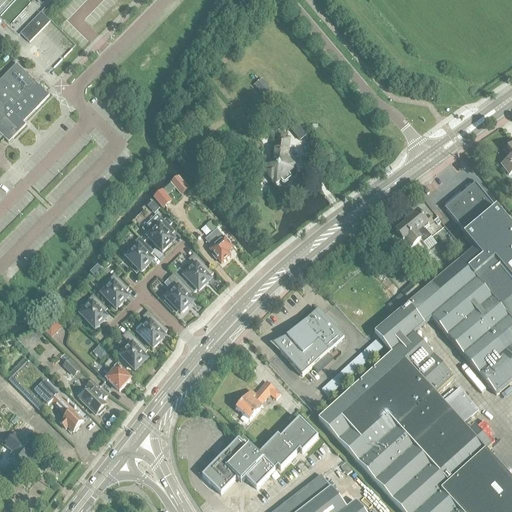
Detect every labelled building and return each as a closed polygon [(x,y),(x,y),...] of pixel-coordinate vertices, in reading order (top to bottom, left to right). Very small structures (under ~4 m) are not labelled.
[(41,14),(20,34),(29,43),(50,22),(41,14)] [(0,135),(8,144),(20,132),(5,118),(5,105),(7,103),(14,109),(37,85),(16,64),(0,81),(0,135)] [(185,88),(192,81),(197,76),(193,72),(189,77),(182,84),(185,88)] [(272,92),(262,80),(256,86),(265,98),(272,92)] [(281,119),(291,131),(297,126),(288,113),(281,119)] [(291,179),(291,177),(289,175),(295,170),(286,159),(289,140),(276,138),(273,162),(263,170),(275,186),(281,181),(283,183),(285,184),(291,179)] [(511,146),(507,151),(511,157),(501,166),(509,176),(511,173),(511,146)] [(167,197),(175,189),(182,196),(189,190),(179,177),(161,191),(162,192),(154,199),(163,209),(171,202),(167,197)] [(319,421),(400,511),(511,511),(511,428),(491,448),(474,428),(467,434),(434,397),(453,381),(413,336),(431,321),(494,396),(511,381),(511,365),(509,362),(511,359),(511,353),(510,350),(511,348),(511,310),(505,302),(497,309),(472,278),(489,264),(511,292),(511,230),(475,185),(445,210),(475,246),(456,261),(458,264),(406,306),(408,307),(375,335),(393,355),(319,421)] [(405,223),(407,225),(414,232),(417,230),(419,232),(423,228),(425,230),(433,224),(427,217),(424,220),(417,213),(412,218),(411,217),(406,221),(407,222),(405,223)] [(148,239),(162,253),(174,242),(170,238),(175,233),(158,216),(153,222),(159,228),(148,239)] [(407,225),(396,234),(403,242),(406,239),(413,247),(420,241),(423,245),(431,238),(425,230),(423,228),(419,232),(417,230),(414,232),(407,225)] [(227,253),(232,249),(217,231),(205,240),(213,249),(210,251),(214,255),(212,257),(212,259),(213,261),(216,262),(218,260),(221,264),(230,257),(227,253)] [(127,259),(141,274),(153,263),(149,258),(153,254),(137,237),(131,242),(138,249),(127,259)] [(210,281),(209,280),(213,275),(195,255),(189,261),(195,268),(185,278),(199,293),(210,281)] [(430,271),(417,282),(424,290),(437,279),(430,271)] [(167,300),(181,315),(192,304),(189,300),(194,295),(174,275),(168,281),(177,290),(167,300)] [(113,286),(102,296),(116,311),(128,299),(124,295),(129,290),(115,276),(109,281),(113,286)] [(413,282),(401,293),(410,303),(422,292),(413,282)] [(81,316),(95,331),(107,320),(103,315),(108,311),(91,294),(86,299),(92,306),(81,316)] [(276,349),(302,378),(344,340),(318,311),(276,349)] [(149,325),(139,335),(153,350),(164,339),(163,337),(168,332),(149,313),(143,318),(149,325)] [(42,330),(52,340),(63,327),(53,318),(42,330)] [(131,347),(121,357),(135,372),(146,361),(143,357),(148,352),(128,332),(123,338),(131,347)] [(28,362),(27,364),(24,360),(7,377),(10,380),(9,381),(40,413),(47,406),(48,407),(52,404),(66,418),(60,424),(66,430),(68,428),(74,433),(85,422),(78,415),(80,413),(75,408),(78,405),(60,386),(56,390),(28,362)] [(63,367),(74,378),(80,372),(70,361),(63,367)] [(119,392),(130,381),(110,361),(105,366),(113,374),(107,380),(119,392)] [(81,401),(96,416),(96,415),(99,415),(102,412),(102,410),(106,405),(103,402),(108,397),(93,382),(84,391),(87,395),(81,401)] [(255,395),(252,392),(236,411),(250,422),(258,412),(257,411),(270,396),(276,401),(281,395),(266,383),(255,395)] [(249,446),(246,449),(238,441),(202,478),(221,496),(236,480),(241,485),(246,480),(256,491),(278,469),(281,472),(299,452),(302,455),(318,439),(299,420),(280,439),(278,437),(259,456),(249,446)] [(16,465),(14,467),(14,469),(18,472),(20,472),(22,469),(23,470),(28,464),(29,465),(38,454),(36,453),(37,451),(24,441),(23,442),(15,436),(6,447),(14,453),(9,460),(16,465)] [(335,453),(329,457),(334,463),(339,459),(335,453)] [(362,511),(354,501),(345,508),(321,476),(274,511),(362,511)]
